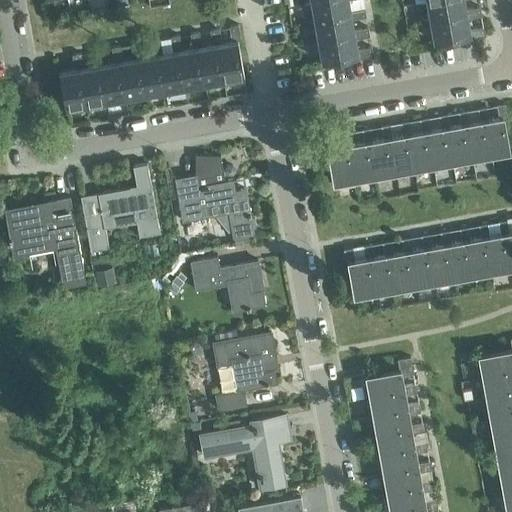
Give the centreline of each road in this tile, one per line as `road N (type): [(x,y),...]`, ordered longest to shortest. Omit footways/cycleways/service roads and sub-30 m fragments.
road 1 (residential): [(354,511),(275,110)]
road 2 (residential): [(275,110),(51,150),(28,138),(4,0)]
road 3 (residential): [(511,66),(275,110)]
